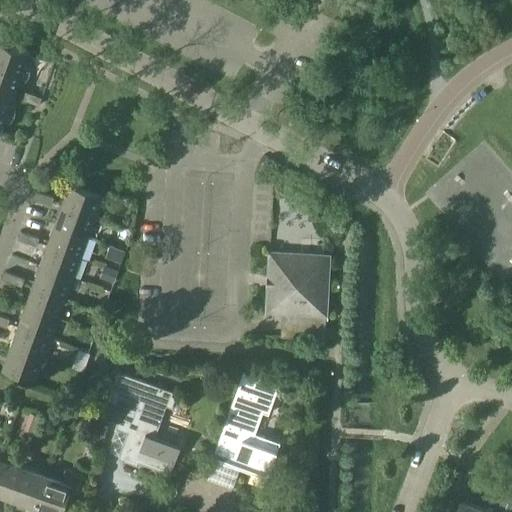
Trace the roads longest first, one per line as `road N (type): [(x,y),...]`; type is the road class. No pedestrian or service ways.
road 1 (residential): [(365,191),(11,0)]
road 2 (residential): [(453,389),(419,345),(407,240),(365,191)]
road 3 (residential): [(403,511),(453,389)]
